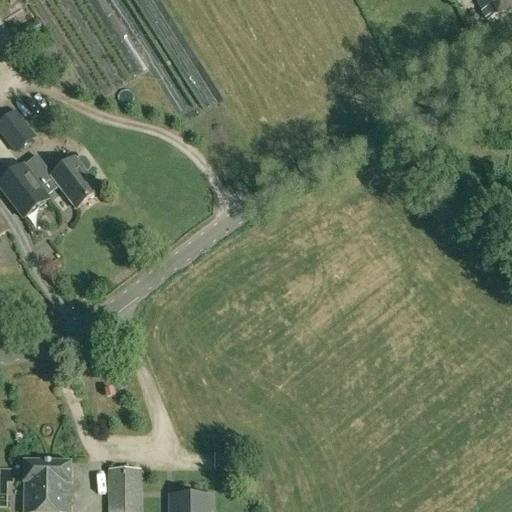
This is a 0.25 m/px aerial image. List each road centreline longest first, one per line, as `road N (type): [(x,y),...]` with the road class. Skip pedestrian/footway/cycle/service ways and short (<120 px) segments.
road 1 (tertiary): [(0,359),(80,328),(293,181),(408,122)]
road 2 (residential): [(511,263),(461,219),(408,122)]
